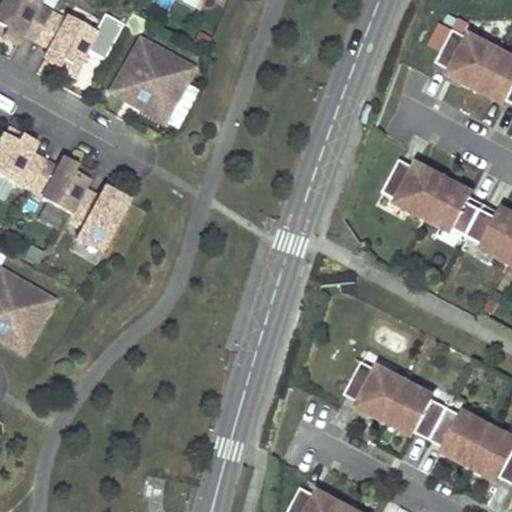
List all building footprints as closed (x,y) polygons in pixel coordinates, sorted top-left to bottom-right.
[(25,0),(4,0),(0,7),(0,26),(0,27),(6,30),(1,38),(16,46),(23,35),(36,42),(50,17),(36,9),(37,7),(25,0)] [(70,65),(76,69),(96,34),(67,18),(65,22),(52,14),(50,17),(36,42),(49,50),(43,61),(58,69),(62,61),(70,65)] [(452,32),(435,64),(447,70),(509,104),(511,105),(511,63),(510,63),(511,58),(482,42),(480,47),(452,32)] [(130,68),(143,43),(139,41),(126,66),(130,68)] [(189,68),(143,43),(130,68),(126,66),(110,93),(125,101),(127,98),(138,104),(142,107),(141,110),(164,123),(174,104),(171,102),(189,68)] [(70,65),(62,61),(58,69),(75,79),(80,71),(76,69),(70,65)] [(174,104),(193,70),(189,68),(171,102),(174,104)] [(447,70),(442,78),(505,112),(509,104),(447,70)] [(138,104),(127,98),(125,101),(141,110),(142,107),(138,104)] [(31,194),(47,164),(34,156),(39,146),(35,143),(25,138),(21,145),(7,137),(1,147),(0,149),(0,180),(15,189),(17,186),(31,194)] [(478,193),(415,159),(411,167),(474,200),(478,193)] [(61,171),(47,164),(31,194),(44,201),(43,204),(71,220),(87,192),(91,184),(77,176),(81,169),(71,163),(67,161),(61,171)] [(411,167),(399,161),(382,193),(410,208),(408,213),(438,228),(440,224),(495,253),(493,258),(511,267),(511,220),(496,212),(474,200),(411,167)] [(100,200),(87,192),(71,220),(69,223),(84,231),(76,244),(103,259),(133,205),(113,194),(106,190),(100,200)] [(511,210),(500,204),(496,212),(511,220),(511,210)] [(30,337),(50,304),(5,277),(0,284),(0,339),(2,341),(0,344),(23,358),(34,339),(30,337)] [(34,339),(53,306),(50,304),(30,337),(34,339)] [(361,364),(344,396),(355,402),(418,436),(440,448),(503,481),(511,485),(511,444),(503,440),(506,435),(476,420),(473,424),(419,394),(421,390),(391,374),(389,378),(361,364)] [(355,402),(351,410),(413,443),(418,436),(355,402)] [(440,448),(436,455),(498,489),(503,481),(440,448)] [(362,511),(315,487),(311,495),(343,511),(362,511)] [(343,511),(311,495),(300,489),(287,511),(343,511)]
